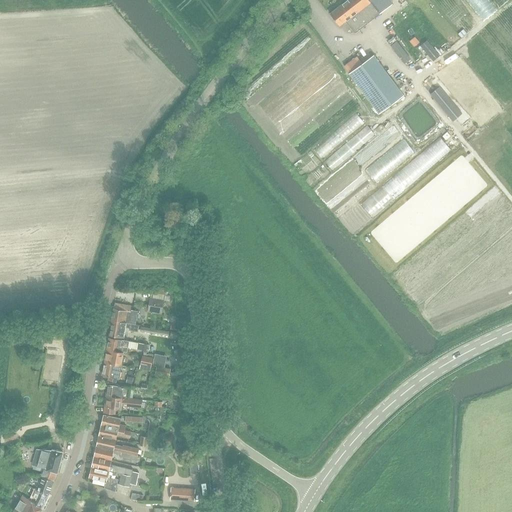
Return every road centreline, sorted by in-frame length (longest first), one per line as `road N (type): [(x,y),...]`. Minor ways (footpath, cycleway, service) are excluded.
road 1 (unclassified): [(124,260),(183,264),(216,418),(244,450),(314,492)]
road 2 (residential): [(48,511),(79,436),(109,285),(124,260)]
road 3 (secondary): [(511,332),(417,382),(342,451),(314,492)]
road 4 (unclassified): [(124,260),(123,243),(144,197),(213,86)]
